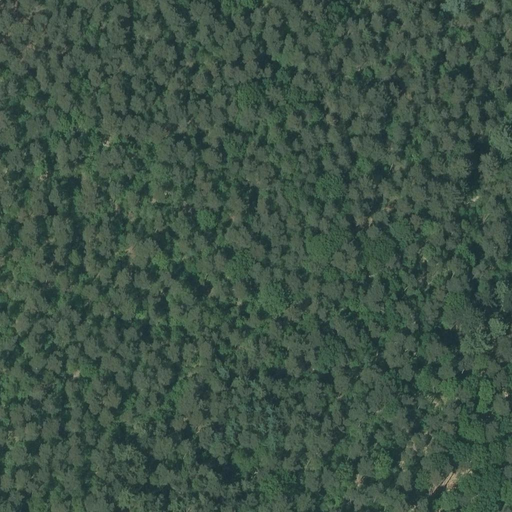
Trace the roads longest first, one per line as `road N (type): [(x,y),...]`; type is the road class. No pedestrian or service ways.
road 1 (track): [(0,417),(128,354),(296,311),(364,281),(511,182)]
road 2 (track): [(235,0),(389,329),(419,358),(478,450),(511,465)]
road 3 (track): [(271,80),(364,0)]
